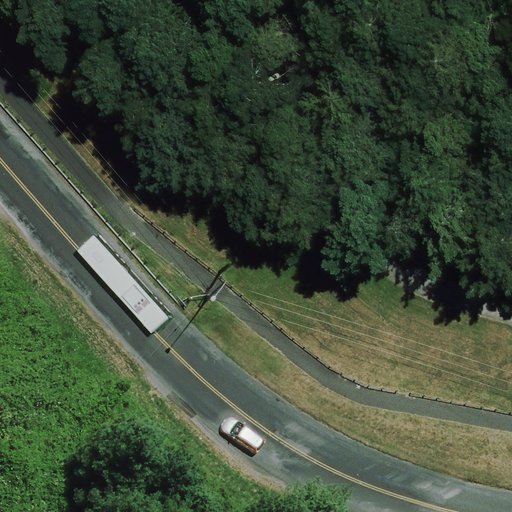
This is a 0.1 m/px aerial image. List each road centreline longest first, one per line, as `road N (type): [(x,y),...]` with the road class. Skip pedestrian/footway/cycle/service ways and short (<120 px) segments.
road 1 (tertiary): [(0,182),(159,368),(282,455),(444,511)]
road 2 (track): [(370,0),(339,20),(308,111)]
